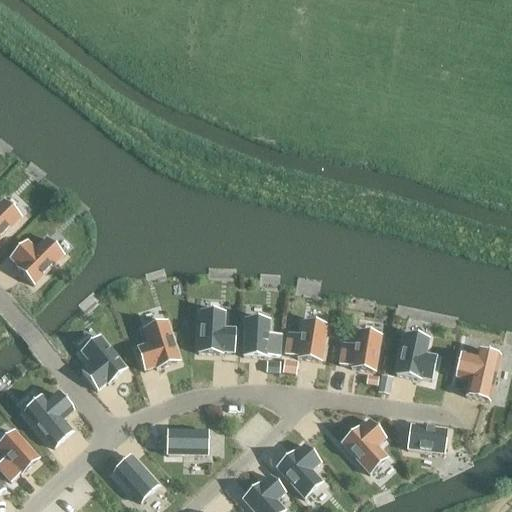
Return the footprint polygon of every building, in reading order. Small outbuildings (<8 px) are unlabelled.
[(0,240),(21,218),(4,201),(0,204),(0,240)] [(64,257),(46,239),(33,251),(23,241),(7,257),(18,267),(16,268),(34,286),(64,257)] [(224,314),(201,312),(198,355),(222,356),(222,354),(234,355),(236,329),(223,329),(224,314)] [(270,322),(245,320),(243,357),(267,359),(267,357),(279,358),(281,337),(269,336),(270,322)] [(179,363),(166,323),(144,330),(149,345),(136,349),(144,373),(156,369),(157,371),(179,363)] [(327,327),(303,323),(300,337),(289,335),(285,356),(297,358),(297,359),(321,364),(327,327)] [(381,337),(358,334),(356,347),(343,345),(339,366),(352,368),(352,370),(375,374),(381,337)] [(429,339),(406,335),(398,377),(420,381),(421,380),(431,382),(436,358),(425,356),(429,339)] [(127,371),(100,338),(81,353),(91,365),(82,372),(97,392),(107,384),(108,386),(127,371)] [(500,356),(478,352),(477,357),(464,354),(458,378),(472,381),(468,399),(489,404),(500,356)] [(72,413),(56,393),(45,402),(41,397),(23,413),(55,450),(73,434),(62,421),(72,413)] [(385,440),(370,423),(361,430),(359,429),(343,444),(371,475),(388,460),(377,448),(385,440)] [(448,432),(412,427),(409,451),(445,455),(448,432)] [(39,461),(13,431),(0,442),(0,453),(5,459),(0,464),(0,473),(9,484),(19,475),(21,477),(39,461)] [(208,433),(166,433),(166,457),(207,457),(208,433)] [(320,466),(304,448),(296,455),(295,454),(278,469),(305,500),(323,485),(312,473),(320,466)] [(158,489),(130,458),(113,474),(140,505),(158,489)] [(285,494),(270,478),(261,486),(260,485),(243,501),(253,511),(285,511),(276,502),(285,494)]
